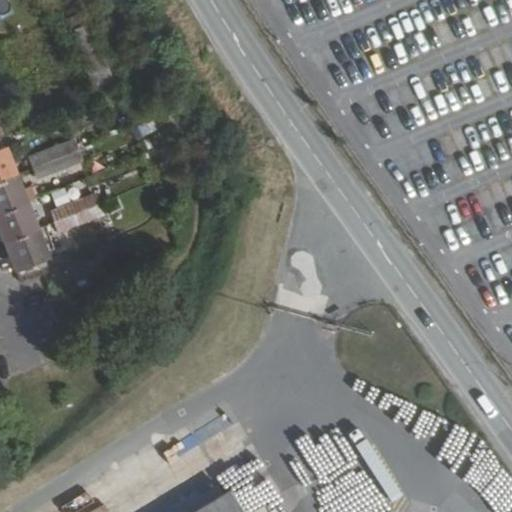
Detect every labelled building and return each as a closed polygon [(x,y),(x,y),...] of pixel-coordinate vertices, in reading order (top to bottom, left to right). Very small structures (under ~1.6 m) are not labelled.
[(70,18),(84,53),(101,47),(86,12),(70,18)] [(84,53),(101,96),(118,90),(101,47),(84,53)] [(32,158),(39,177),(80,161),(72,142),(32,158)] [(0,149),(0,229),(23,287),(56,274),(5,148),(0,149)] [(53,212),(62,232),(102,216),(94,196),(53,212)] [(160,507),(162,511),(189,511),(220,494),(210,477),(160,507)] [(236,511),(225,492),(220,494),(189,511),(236,511)]
